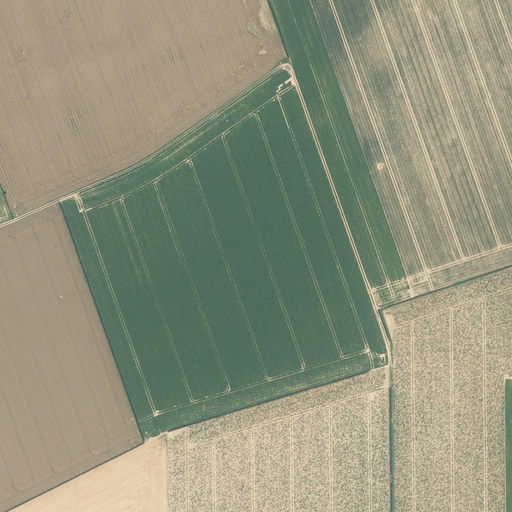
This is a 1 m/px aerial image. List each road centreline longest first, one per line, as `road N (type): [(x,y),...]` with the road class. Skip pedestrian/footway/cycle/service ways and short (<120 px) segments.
road 1 (track): [(0,226),(131,169),(287,60),(376,310)]
road 2 (track): [(392,511),(383,330)]
